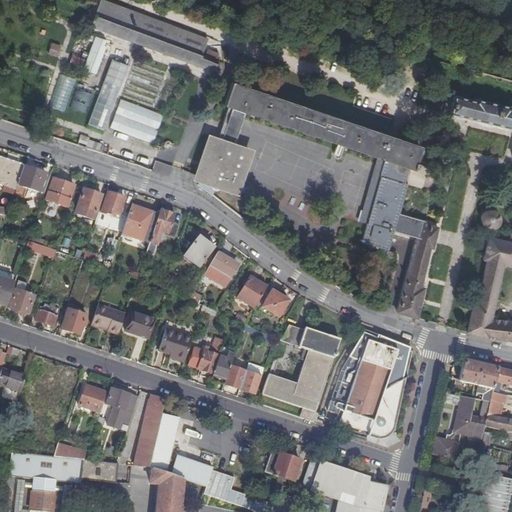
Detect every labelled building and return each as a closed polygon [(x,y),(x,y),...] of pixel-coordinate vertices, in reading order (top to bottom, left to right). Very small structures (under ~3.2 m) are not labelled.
[(124,12),(99,3),(90,27),(131,42),(130,44),(211,75),(216,64),(200,58),(206,44),(131,15),(126,27),(120,24),(124,12)] [(131,15),(124,12),(120,24),(126,27),(131,15)] [(94,39),(81,72),(94,77),(107,44),(94,39)] [(47,54),(57,56),(60,45),(50,42),(47,54)] [(80,66),(83,58),(72,54),(69,62),(80,66)] [(112,60),(104,83),(118,88),(126,65),(112,60)] [(70,106),(85,112),(94,89),(78,83),(70,106)] [(104,127),(118,88),(104,83),(90,122),(104,127)] [(421,148),(232,84),(224,107),(228,108),(245,114),(378,159),(385,161),(367,226),(362,243),(387,251),(392,232),(417,240),(397,314),(417,320),(418,317),(424,290),(421,290),(429,250),(432,250),(436,231),(438,230),(438,229),(425,225),(426,221),(421,220),(419,224),(421,225),(420,226),(396,219),(413,170),(416,171),(418,165),(415,164),(421,148)] [(171,109),(124,92),(110,132),(157,149),(171,109)] [(511,109),(510,109),(510,108),(476,100),(475,101),(455,97),(451,115),(511,130),(511,109)] [(245,114),(228,108),(226,116),(230,117),(227,126),(223,125),(218,141),(227,144),(235,146),(245,114)] [(72,134),(68,145),(85,150),(89,140),(72,134)] [(212,143),(208,142),(197,174),(196,177),(200,179),(198,183),(199,184),(198,188),(199,189),(213,199),(214,196),(215,193),(216,193),(217,193),(219,192),(220,190),(220,189),(233,193),(235,189),(239,191),(250,156),(246,155),(248,151),(235,146),(227,144),(218,141),(213,139),(212,143)] [(385,161),(378,159),(359,223),(367,226),(385,161)] [(21,167),(0,160),(0,184),(2,185),(14,189),(15,186),(21,167)] [(155,162),(153,170),(169,174),(171,166),(155,162)] [(43,175),(21,167),(15,186),(37,193),(43,175)] [(71,188),(51,181),(44,202),(49,204),(48,206),(51,207),(52,205),(64,209),(71,188)] [(14,189),(2,185),(0,189),(0,192),(11,196),(14,189)] [(511,210),(511,207),(511,186),(508,185),(502,207),(511,210)] [(99,197),(80,191),(72,215),(90,222),(99,197)] [(122,200),(106,195),(99,216),(115,221),(122,200)] [(130,207),(121,235),(147,244),(157,216),(130,207)] [(480,220),(481,223),(481,224),(482,225),(483,227),(486,228),(487,229),(489,229),(491,229),(493,228),(496,226),(499,223),(499,219),(498,215),(496,212),(494,211),(493,210),(489,210),(485,211),(483,212),(482,214),(480,217),(480,220)] [(158,212),(157,216),(147,244),(141,262),(148,264),(159,233),(173,238),(177,225),(171,223),(173,217),(158,212)] [(111,222),(108,229),(116,232),(119,226),(111,222)] [(466,332),(466,333),(475,336),(487,339),(500,341),(511,342),(511,322),(490,320),(503,266),(511,268),(511,243),(504,241),(502,240),(504,232),(491,229),(482,261),(486,262),(476,302),(473,302),(466,332)] [(28,239),(27,243),(43,248),(44,245),(28,239)] [(196,239),(183,256),(197,268),(211,250),(196,239)] [(26,242),(23,249),(51,259),(53,252),(43,248),(27,243),(26,242)] [(217,253),(209,267),(230,279),(234,271),(231,270),(235,263),(217,253)] [(255,305),(264,289),(248,279),(236,299),(253,309),(255,305)] [(0,304),(4,305),(11,284),(0,280),(0,304)] [(285,302),(264,289),(255,305),(276,318),(285,302)] [(32,297),(13,291),(7,309),(26,315),(32,297)] [(198,303),(201,296),(193,292),(190,300),(198,303)] [(96,307),(89,326),(105,332),(105,333),(116,336),(123,316),(96,307)] [(41,309),(38,308),(34,321),(51,327),(54,317),(40,312),(41,309)] [(83,315),(66,309),(59,329),(77,335),(80,326),(82,327),(84,321),(82,320),(83,315)] [(132,323),(128,322),(125,332),(147,340),(152,322),(135,316),(132,323)] [(278,342),(296,349),(302,331),(288,326),(278,342)] [(303,329),(302,331),(296,349),(306,353),(295,385),(267,375),(261,396),(313,414),(337,343),(338,341),(303,329)] [(169,357),(176,336),(164,332),(157,353),(169,357)] [(362,334),(348,358),(351,360),(345,371),(334,404),(330,403),(327,413),(338,417),(341,418),(339,426),(368,436),(369,434),(375,436),(377,437),(380,436),(383,435),(385,434),(388,432),(390,429),(390,426),(391,423),(392,418),(392,413),(392,409),(393,406),(394,402),(396,398),(397,394),(397,391),(397,388),(397,385),(398,384),(400,383),(402,377),(403,371),(404,363),(406,355),(407,350),(401,347),(387,342),(376,337),(375,339),(362,334)] [(173,361),(182,364),(190,341),(176,336),(169,357),(173,359),(173,361)] [(216,357),(221,341),(215,339),(209,355),(206,354),(207,350),(204,349),(197,370),(201,372),(199,377),(207,380),(215,357),(216,357)] [(201,353),(193,350),(187,367),(195,370),(201,353)] [(369,434),(368,436),(368,438),(380,442),(384,442),(385,441),(388,440),(392,435),(394,429),(407,366),(411,352),(407,350),(406,355),(404,363),(403,371),(402,377),(400,383),(398,384),(397,385),(397,388),(397,391),(397,394),(396,398),(394,402),(393,406),(392,409),(392,413),(392,418),(391,423),(390,426),(390,429),(388,432),(385,434),(383,435),(380,436),(377,437),(375,436),(369,434)] [(228,368),(231,358),(227,356),(226,361),(218,358),(210,381),(217,384),(219,379),(224,380),(228,368)] [(351,360),(348,358),(340,372),(330,403),(334,404),(345,371),(351,360)] [(494,382),(497,369),(471,363),(463,361),(458,382),(478,386),(476,394),(483,395),(481,402),(489,404),(492,393),(494,382)] [(42,378),(39,388),(46,391),(49,381),(47,380),(51,370),(32,364),(29,374),(42,378)] [(243,373),(228,368),(224,380),(222,386),(237,391),(243,373)] [(511,372),(497,369),(494,382),(506,385),(505,391),(509,392),(508,396),(511,397),(511,372)] [(7,373),(0,371),(0,386),(18,393),(22,382),(24,376),(8,371),(7,373)] [(71,377),(53,371),(49,381),(46,391),(65,397),(71,377)] [(237,391),(253,397),(259,379),(243,373),(237,391)] [(39,388),(28,384),(25,393),(27,394),(27,397),(24,396),(18,411),(36,418),(41,403),(46,391),(39,388)] [(84,387),(78,407),(98,414),(104,395),(84,387)] [(137,400),(111,391),(105,406),(114,409),(113,411),(115,412),(113,420),(110,419),(107,427),(118,431),(121,424),(128,427),(137,400)] [(506,396),(492,393),(489,404),(484,427),(507,432),(506,434),(511,435),(511,420),(500,418),(504,404),(506,396)] [(445,394),(443,403),(459,407),(456,417),(453,433),(455,433),(456,433),(454,442),(436,437),(432,455),(454,460),(460,434),(461,435),(462,432),(482,436),(483,432),(484,427),(489,404),(445,394)] [(170,403),(156,398),(150,417),(164,422),(166,417),(170,403)] [(164,422),(150,417),(132,468),(147,473),(148,469),(164,422)] [(148,469),(151,470),(176,478),(189,443),(194,427),(166,417),(164,422),(148,469)] [(62,427),(36,419),(24,454),(52,458),(56,446),(62,427)] [(460,437),(481,441),(482,439),(482,436),(462,432),(461,435),(460,437)] [(56,446),(52,458),(82,461),(83,454),(56,446)] [(82,461),(52,458),(24,454),(11,453),(9,476),(34,479),(33,491),(31,491),(29,511),(39,511),(51,511),(53,494),(51,493),(53,481),(79,484),(80,480),(115,484),(117,465),(104,463),(97,463),(82,461)] [(277,479),(272,491),(280,494),(284,481),(291,484),(297,463),(279,456),(277,456),(271,454),(264,474),(277,479)] [(328,500),(336,503),(375,511),(380,511),(385,488),(366,483),(366,480),(319,463),(309,493),(328,500)] [(492,463),(490,469),(505,473),(507,467),(492,463)] [(178,511),(182,481),(176,478),(151,470),(149,485),(158,487),(155,511),(178,511)] [(506,511),(511,485),(511,480),(483,474),(474,511),(506,511)] [(246,495),(213,486),(211,490),(205,488),(199,506),(224,511),(244,511),(246,506),(244,506),(246,495)] [(284,504),(293,506),(297,494),(298,490),(290,487),(284,504)] [(334,511),(336,503),(328,501),(327,511),(334,511)] [(375,511),(336,503),(334,511),(375,511)]
